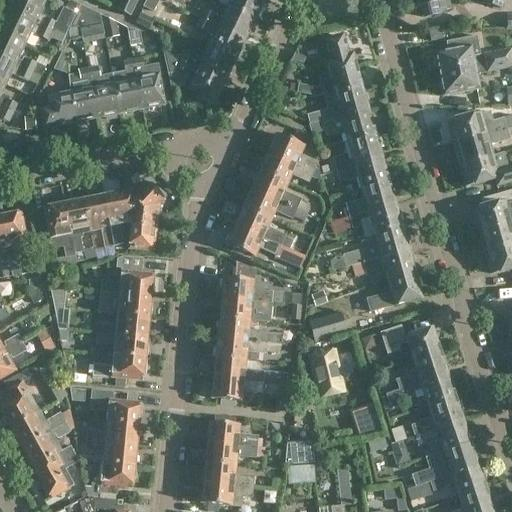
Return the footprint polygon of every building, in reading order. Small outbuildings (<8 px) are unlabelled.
[(8,7),(6,11),(35,24),(42,28),(46,19),(39,15),(46,0),(9,0),(8,3),(8,7)] [(130,17),(138,0),(121,0),(116,10),(130,17)] [(154,13),(160,0),(147,0),(144,8),(154,13)] [(262,0),(220,0),(219,2),(227,6),(255,19),(264,1),(262,0)] [(451,9),(448,0),(417,0),(419,6),(420,6),(423,17),(438,14),(437,12),(451,9)] [(481,0),(480,3),(502,10),(504,0),(481,0)] [(204,10),(200,19),(244,41),(255,19),(227,6),(219,23),(215,20),(217,16),(204,10)] [(35,24),(6,11),(0,24),(0,32),(25,45),(30,34),(35,24)] [(150,30),(155,20),(142,13),(137,23),(150,30)] [(46,19),(42,28),(52,33),(63,38),(68,29),(56,24),(46,19)] [(195,28),(213,36),(207,48),(234,62),(244,41),(200,19),(195,28)] [(37,37),(42,28),(35,24),(30,34),(37,37)] [(70,29),(68,33),(69,41),(81,39),(79,27),(70,29)] [(47,42),(52,33),(42,28),(37,37),(47,42)] [(130,46),(142,44),(140,32),(127,29),(130,46)] [(430,41),(442,39),(441,30),(428,29),(430,41)] [(17,60),(25,45),(0,32),(0,57),(22,68),(26,59),(23,58),(21,62),(17,60)] [(63,38),(52,33),(47,42),(52,39),(61,44),(63,38)] [(327,39),(324,44),(328,60),(324,61),(327,72),(355,64),(352,53),(348,54),(343,39),(338,36),(327,39)] [(439,70),(439,72),(455,68),(455,65),(472,62),(471,57),(480,55),(476,36),(445,42),(447,53),(436,55),(436,57),(434,60),(435,68),(439,70)] [(207,48),(200,63),(196,61),(198,57),(184,51),(180,60),(180,61),(224,83),(234,62),(207,48)] [(511,69),(511,56),(511,50),(509,50),(483,55),(486,74),(511,69)] [(180,60),(162,51),(171,90),(183,87),(191,71),(195,73),(187,89),(198,95),(196,99),(213,106),(224,83),(180,61),(180,60)] [(55,70),(69,75),(67,55),(63,53),(55,70)] [(293,54),(289,62),(296,66),(300,57),(293,54)] [(478,88),(475,76),(486,74),(483,55),(480,55),(471,57),(472,62),(455,65),(455,68),(439,72),(441,80),(438,84),(440,91),(443,93),(444,95),(478,88)] [(0,57),(0,83),(5,86),(11,74),(17,78),(22,68),(0,57)] [(26,59),(22,68),(32,73),(40,77),(45,68),(36,64),(26,59)] [(141,59),(132,61),(142,109),(164,105),(156,66),(143,69),(141,59)] [(124,73),(112,76),(119,114),(142,109),(132,61),(122,63),(124,73)] [(298,85),(296,93),(316,97),(323,95),(325,99),(362,89),(355,64),(327,72),(328,74),(320,76),(318,88),(298,85)] [(99,78),(97,67),(87,69),(97,118),(119,114),(112,76),(99,78)] [(32,73),(22,68),(17,78),(28,83),(32,73)] [(77,71),(81,90),(68,93),(74,123),(97,118),(87,69),(77,71)] [(0,83),(0,108),(12,114),(16,105),(7,100),(8,98),(1,95),(5,86),(0,83)] [(327,110),(306,115),(309,125),(321,121),(322,125),(369,112),(362,89),(325,99),(327,110)] [(48,106),(46,96),(40,92),(37,99),(39,109),(48,108),(48,106)] [(39,109),(43,129),(74,123),(68,93),(46,97),(48,106),(48,108),(39,109)] [(0,108),(0,122),(1,120),(8,123),(12,114),(0,108)] [(450,124),(448,127),(450,134),(453,136),(455,143),(508,128),(511,127),(509,116),(505,117),(491,121),(488,110),(479,113),(449,122),(450,124)] [(325,137),(344,131),(348,143),(376,136),(369,112),(322,125),(325,137)] [(511,127),(508,128),(455,143),(457,151),(456,154),(457,161),(461,162),(461,165),(491,156),(488,146),(511,139),(511,127)] [(276,134),(268,153),(312,173),(313,169),(316,163),(299,155),(303,146),(276,134)] [(0,149),(18,146),(16,135),(2,138),(0,137),(0,149)] [(341,156),(332,158),(332,159),(336,172),(382,159),(376,136),(348,143),(352,160),(343,162),(341,156)] [(268,153),(260,171),(286,183),(290,175),(307,183),(309,178),(321,183),(317,170),(313,169),(312,173),(268,153)] [(467,187),(494,179),(496,187),(511,182),(511,167),(507,169),(503,153),(491,156),(461,165),(462,167),(460,170),(462,177),(465,179),(467,187)] [(340,184),(358,179),(361,190),(389,182),(382,159),(336,172),(340,184)] [(260,171),(252,190),(296,210),(300,200),(301,199),(283,191),(286,183),(260,171)] [(361,190),(365,206),(357,208),(355,202),(345,204),(349,217),(395,205),(389,182),(361,190)] [(139,227),(140,217),(157,219),(159,205),(163,199),(145,184),(139,190),(135,191),(134,191),(123,193),(129,224),(131,226),(139,227)] [(252,190),(243,208),(270,220),(273,212),(285,217),(291,220),(292,218),(296,210),(252,190)] [(481,207),(474,209),(476,217),(475,221),(476,227),(480,229),(480,231),(510,223),(511,222),(511,190),(479,200),(481,207)] [(122,246),(118,226),(129,224),(123,193),(103,197),(113,248),(122,246)] [(103,197),(84,201),(90,231),(100,229),(105,228),(105,231),(101,232),(104,248),(113,246),(103,197)] [(84,201),(64,204),(76,263),(84,261),(83,253),(82,250),(79,238),(82,237),(82,233),(90,231),(84,201)] [(64,204),(44,209),(52,249),(63,247),(65,258),(56,260),(58,268),(76,263),(64,204)] [(349,218),(329,223),(333,236),(361,227),(359,220),(369,217),(374,235),(401,227),(395,205),(349,217),(349,218)] [(243,208),(235,226),(280,246),(284,237),(284,236),(266,228),(270,220),(243,208)] [(20,213),(0,217),(10,268),(12,277),(21,275),(16,250),(12,251),(12,247),(27,244),(20,213)] [(0,264),(1,270),(10,268),(0,217),(0,264)] [(157,219),(140,217),(139,227),(131,226),(128,249),(154,252),(157,219)] [(481,233),(479,237),(481,243),(484,245),(486,253),(511,245),(511,222),(510,223),(480,231),(481,233)] [(235,226),(227,245),(232,248),(243,253),(253,257),(257,249),(275,257),(280,246),(235,226)] [(367,248),(342,255),(343,257),(346,268),(362,263),(362,264),(408,251),(401,227),(374,235),(364,238),(367,248)] [(511,245),(486,253),(489,260),(487,263),(489,270),(492,272),(493,274),(511,268),(511,245)] [(93,248),(82,250),(83,253),(84,261),(95,259),(94,251),(93,248)] [(408,251),(362,264),(365,276),(372,274),(373,276),(384,273),(387,282),(415,274),(408,251)] [(295,253),(290,263),(300,268),(305,257),(295,253)] [(119,285),(112,284),(112,282),(101,281),(100,292),(150,297),(150,289),(152,289),(153,280),(151,279),(152,276),(140,274),(141,260),(122,258),(117,260),(116,268),(121,268),(119,285)] [(224,278),(222,299),(271,304),(285,305),(298,306),(299,295),(286,294),(251,291),(253,271),(237,264),(236,279),(224,278)] [(422,298),(415,274),(387,282),(390,293),(366,301),(370,313),(422,298)] [(42,285),(41,278),(28,280),(29,293),(42,285)] [(63,309),(65,289),(50,287),(54,309),(63,309)] [(37,290),(28,295),(33,304),(42,299),(37,290)] [(110,304),(110,303),(118,303),(117,315),(148,318),(148,314),(150,315),(151,305),(149,305),(150,297),(100,292),(99,303),(110,304)] [(321,293),(310,297),(314,307),(325,303),(321,293)] [(222,299),(220,319),(248,322),(269,324),(271,304),(222,299)] [(300,322),(301,307),(300,307),(292,306),(290,321),(300,322)] [(0,322),(9,317),(3,307),(0,309),(0,322)] [(67,330),(69,310),(63,309),(54,309),(57,329),(67,330)] [(349,335),(343,314),(310,323),(316,344),(349,335)] [(115,326),(108,325),(108,324),(97,323),(96,334),(146,338),(146,330),(148,330),(149,321),(147,321),(148,318),(117,315),(115,326)] [(220,319),(218,339),(266,343),(267,333),(267,332),(248,331),(248,322),(220,319)] [(412,361),(440,352),(432,328),(404,338),(400,327),(380,334),(387,355),(399,351),(397,346),(406,343),(412,361)] [(57,329),(59,341),(67,342),(67,330),(57,329)] [(17,332),(0,342),(0,355),(23,342),(17,332)] [(106,346),(106,344),(114,345),(113,356),(144,359),(144,356),(146,356),(147,347),(145,346),(146,338),(96,334),(95,345),(106,346)] [(302,340),(302,347),(312,345),(310,338),(302,340)] [(218,339),(216,358),(244,361),(256,362),(257,353),(265,354),(265,352),(275,353),(276,344),(266,343),(218,339)] [(0,378),(14,371),(10,363),(28,352),(23,342),(0,355),(0,378)] [(309,357),(318,398),(344,392),(334,351),(309,357)] [(407,377),(396,381),(399,391),(447,375),(440,352),(412,361),(418,378),(409,381),(407,377)] [(145,362),(143,362),(144,359),(113,356),(112,367),(93,365),(92,376),(142,380),(142,372),(144,372),(145,362)] [(216,358),(214,378),(266,384),(279,385),(285,385),(286,374),(267,373),(244,370),(244,361),(216,358)] [(412,392),(422,389),(428,407),(455,397),(447,375),(399,391),(387,395),(390,405),(414,397),(412,392)] [(214,378),(212,399),(220,400),(219,406),(234,407),(234,401),(241,402),(242,391),(278,395),(279,385),(266,384),(214,378)] [(12,400),(0,406),(0,409),(4,417),(2,418),(7,426),(9,425),(10,428),(37,412),(22,384),(21,384),(8,391),(7,391),(12,400)] [(56,402),(66,397),(60,384),(50,389),(56,402)] [(91,391),(89,410),(103,412),(103,411),(107,411),(107,416),(106,422),(137,426),(137,422),(139,423),(140,413),(138,413),(139,404),(109,401),(110,393),(91,391)] [(420,423),(411,426),(414,437),(463,420),(455,397),(428,407),(431,417),(420,421),(420,423)] [(372,406),(352,413),(360,439),(381,432),(372,406)] [(12,430),(10,431),(14,440),(16,438),(21,447),(72,419),(69,410),(60,415),(59,414),(43,423),(37,412),(10,428),(12,430)] [(209,423),(207,443),(255,448),(255,447),(256,438),(256,437),(237,435),(238,426),(234,425),(234,419),(214,417),(214,423),(209,423)] [(72,419),(21,447),(26,456),(24,457),(29,465),(31,464),(32,467),(59,452),(54,442),(53,441),(69,432),(69,431),(74,429),(72,419)] [(463,420),(414,437),(418,447),(426,444),(430,457),(443,452),(470,443),(463,420)] [(105,434),(98,433),(98,431),(87,430),(86,441),(135,446),(136,438),(138,438),(139,429),(137,429),(137,426),(106,422),(105,434)] [(392,430),(396,443),(407,439),(403,426),(392,430)] [(96,453),(96,452),(103,452),(102,464),(133,467),(133,464),(135,464),(136,454),(134,454),(135,446),(86,441),(85,452),(96,453)] [(394,443),(391,444),(398,466),(410,463),(402,441),(394,443)] [(72,445),(68,447),(75,459),(78,458),(75,443),(72,445)] [(207,443),(205,463),(234,466),(235,456),(262,459),(263,449),(255,448),(207,443)] [(428,470),(411,476),(415,487),(429,482),(478,466),(470,443),(443,452),(430,457),(425,459),(428,470)] [(286,446),(284,467),(286,466),(303,465),(313,465),(310,444),(286,446)] [(59,452),(32,467),(44,487),(42,488),(46,496),(48,495),(50,499),(67,489),(62,482),(69,478),(62,466),(75,459),(68,447),(59,452)] [(205,463),(203,483),(252,488),(253,477),(233,475),(234,466),(205,463)] [(84,487),(88,500),(98,501),(99,494),(115,495),(116,487),(131,488),(132,480),(134,480),(135,470),(133,470),(133,467),(102,464),(100,484),(92,483),(91,488),(84,487)] [(324,465),(322,465),(315,466),(314,466),(315,479),(325,478),(324,465)] [(443,484),(452,481),(458,498),(486,489),(478,466),(429,482),(433,492),(445,489),(443,484)] [(351,505),(347,470),(336,471),(341,506),(351,505)] [(272,480),(271,488),(280,489),(281,481),(272,480)] [(203,483),(201,504),(207,504),(218,505),(240,508),(241,498),(251,499),(252,488),(203,483)] [(414,487),(407,490),(411,502),(418,499),(414,487)] [(493,511),(486,489),(458,498),(462,509),(451,511),(493,511)] [(406,511),(403,498),(401,498),(395,499),(397,511),(406,511)] [(92,511),(88,499),(78,503),(81,511),(94,511),(92,511)] [(114,511),(123,511),(124,502),(104,501),(103,511),(114,511)]
